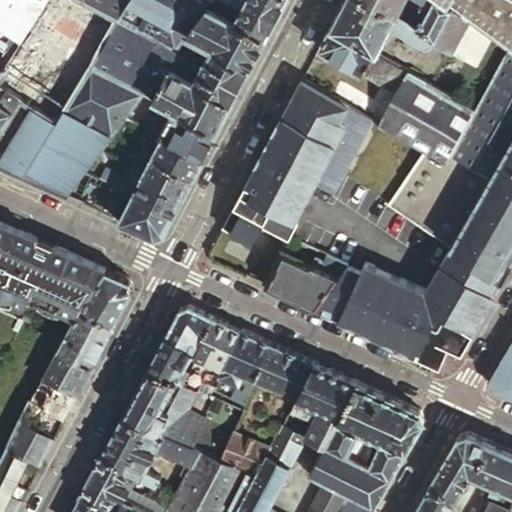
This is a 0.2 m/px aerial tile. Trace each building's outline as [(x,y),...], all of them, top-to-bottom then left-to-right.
[(47,0),(0,0),(0,60),(6,65),(47,0)] [(0,74),(0,128),(19,100),(32,109),(55,123),(64,110),(111,136),(142,94),(91,68),(121,21),(80,0),(47,0),(6,65),(0,74)] [(196,0),(80,0),(121,21),(175,50),(178,45),(184,48),(186,46),(191,38),(190,38),(207,6),(202,3),(201,2),(196,0)] [(209,0),(204,0),(202,3),(207,6),(266,38),(286,0),(236,0),(233,6),(222,0),(212,0),(212,1),(209,0)] [(374,0),(342,0),(329,26),(376,52),(390,27),(423,46),(431,44),(432,41),(475,65),(492,35),(466,17),(451,5),(434,37),(416,25),(397,14),(374,0)] [(444,0),(374,0),(397,14),(403,0),(423,0),(428,2),(416,25),(434,37),(451,5),(444,0)] [(492,35),(507,46),(511,50),(511,0),(444,0),(451,5),(466,17),(492,35)] [(249,70),(266,38),(207,6),(190,38),(191,38),(192,38),(211,49),(207,56),(204,61),(220,70),(227,58),(249,70)] [(170,57),(175,50),(121,21),(91,68),(142,94),(166,107),(215,134),(232,103),(211,91),(216,82),(170,57)] [(394,92),(378,123),(426,151),(445,162),(474,108),(376,52),(329,26),(318,47),(394,92)] [(192,38),(191,38),(186,46),(207,56),(211,49),(192,38)] [(178,45),(175,50),(170,57),(216,82),(211,91),(232,103),(249,70),(227,58),(220,70),(204,61),(207,56),(186,46),(184,48),(178,45)] [(445,162),(503,196),(511,200),(511,50),(507,46),(474,108),(445,162)] [(301,78),(222,229),(253,244),(264,224),(291,239),(301,220),(296,217),(313,185),(344,126),(340,124),(349,106),(301,78)] [(19,100),(0,128),(0,160),(32,109),(19,100)] [(344,126),(313,185),(338,198),(378,123),(349,106),(340,124),(344,126)] [(202,159),(215,134),(166,107),(161,115),(167,118),(158,135),(202,159)] [(0,160),(0,165),(67,196),(111,136),(64,110),(55,123),(32,109),(0,160)] [(137,124),(150,132),(152,132),(155,127),(140,119),(137,124)] [(152,156),(192,178),(202,159),(158,135),(152,132),(150,132),(141,150),(146,153),(152,156)] [(426,151),(390,203),(451,246),(466,256),(488,222),(503,196),(445,162),(426,151)] [(145,171),(152,156),(146,153),(139,168),(145,171)] [(131,169),(182,196),(192,178),(152,156),(145,171),(139,168),(133,165),(131,169)] [(100,179),(118,188),(122,190),(124,187),(140,195),(137,201),(170,219),(182,196),(131,169),(129,168),(124,178),(106,169),(100,179)] [(115,195),(128,201),(119,219),(154,235),(163,232),(170,219),(137,201),(140,195),(124,187),(122,190),(118,188),(115,195)] [(511,263),(511,200),(503,196),(488,222),(466,256),(502,281),(511,263)] [(0,293),(23,304),(26,298),(43,299),(76,314),(82,303),(105,268),(55,245),(50,248),(39,243),(38,238),(19,229),(17,233),(0,225),(0,293)] [(461,350),(502,281),(466,256),(451,246),(426,289),(366,261),(362,270),(348,264),(317,309),(435,362),(440,360),(449,344),(461,350)] [(268,287),(317,309),(348,264),(328,255),(325,260),(316,257),(312,266),(284,254),(268,287)] [(129,278),(105,268),(82,303),(115,324),(133,289),(129,278)] [(94,365),(115,324),(82,303),(76,314),(58,346),(94,365)] [(179,308),(165,335),(192,349),(212,315),(189,304),(179,308)] [(241,328),(212,315),(192,349),(191,351),(193,353),(198,355),(223,367),(241,328)] [(271,341),(241,328),(223,367),(219,375),(228,379),(237,383),(230,397),(246,404),(257,379),(254,377),(271,341)] [(165,335),(147,368),(182,383),(189,369),(185,366),(188,361),(193,353),(191,351),(192,349),(165,335)] [(493,388),(511,397),(511,339),(490,378),(493,388)] [(297,395),(315,361),(271,341),(254,377),(257,379),(297,395)] [(43,376),(78,394),(94,365),(58,346),(43,376)] [(193,364),(198,355),(193,353),(188,361),(193,364)] [(359,381),(315,361),(297,395),(292,405),(307,413),(313,403),(319,406),(314,416),(307,429),(285,418),(282,424),(305,436),(324,445),(359,381)] [(186,412),(196,389),(183,384),(182,383),(147,368),(122,416),(186,444),(200,418),(186,412)] [(182,383),(183,384),(196,389),(202,377),(193,373),(194,370),(190,368),(189,369),(182,383)] [(43,376),(21,418),(41,430),(50,412),(65,419),(78,394),(43,376)] [(222,394),(230,397),(237,383),(228,379),(222,394)] [(309,474),(324,482),(373,506),(424,419),(420,408),(359,381),(324,445),(309,474)] [(313,403),(307,413),(314,416),(319,406),(313,403)] [(184,478),(200,450),(186,444),(122,416),(101,455),(138,475),(154,483),(157,484),(161,476),(146,468),(148,464),(153,467),(155,462),(151,459),(157,448),(187,463),(181,473),(182,477),(184,478)] [(29,458),(41,465),(55,438),(41,430),(21,418),(7,444),(29,458)] [(248,471),(229,507),(238,511),(370,511),(373,506),(324,482),(308,511),(277,511),(267,506),(305,436),(282,424),(271,446),(256,474),(248,471)] [(220,458),(248,471),(256,474),(271,446),(233,430),(220,458)] [(460,434),(415,511),(451,511),(450,510),(473,472),(495,481),(491,489),(495,491),(492,497),(511,506),(511,502),(511,449),(470,431),(460,434)] [(7,444),(0,457),(0,511),(15,511),(27,490),(15,485),(29,458),(7,444)] [(226,511),(229,507),(248,471),(220,458),(200,450),(184,478),(180,486),(179,490),(176,494),(169,507),(166,511),(226,511)] [(101,455),(80,494),(114,511),(148,511),(132,503),(127,511),(120,507),(138,475),(101,455)] [(508,511),(511,506),(492,497),(495,491),(491,489),(495,481),(473,472),(450,510),(451,511),(508,511)] [(179,490),(180,486),(161,476),(157,484),(162,487),(171,492),(174,487),(179,490)] [(162,487),(157,484),(154,483),(147,496),(155,500),(162,487)] [(176,494),(171,492),(162,487),(155,500),(169,507),(176,494)] [(114,511),(80,494),(70,511),(114,511)]
